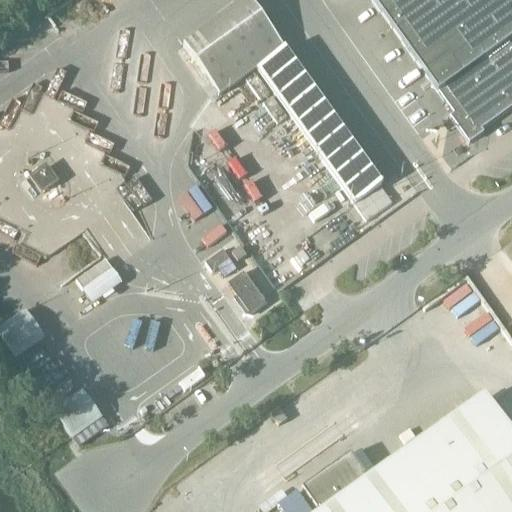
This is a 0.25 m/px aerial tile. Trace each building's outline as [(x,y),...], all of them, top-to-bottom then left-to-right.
[(511,0),(368,0),(452,117),(449,119),(468,146),(482,135),(480,132),(511,109),(511,0)] [(380,188),(283,52),(247,1),(182,48),(217,96),(254,70),(365,224),(391,206),(379,189),(380,188)] [(239,250),(230,256),(237,264),(245,258),(239,250)] [(204,265),(211,275),(229,262),(222,252),(204,265)] [(263,304),(242,275),(226,287),(239,305),(237,306),(247,319),(260,310),(258,308),(263,304)] [(24,361),(49,341),(27,315),(3,335),(24,361)] [(307,511),(511,511),(511,442),(482,401),(366,484),(362,479),(364,478),(349,457),(300,492),(312,509),(307,511)] [(61,416),(69,441),(104,430),(96,405),(61,416)] [(277,410),(269,416),(277,428),(286,422),(277,410)]
